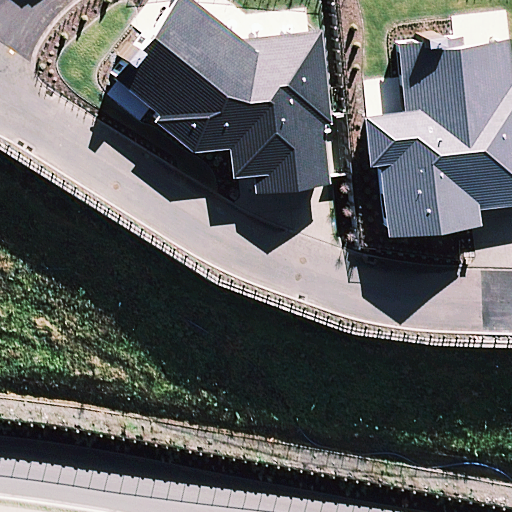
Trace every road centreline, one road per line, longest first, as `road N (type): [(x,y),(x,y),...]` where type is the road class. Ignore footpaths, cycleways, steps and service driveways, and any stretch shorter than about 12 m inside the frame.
road 1 (residential): [(0,106),(279,268),(391,303),(511,306)]
road 2 (residential): [(0,469),(263,511)]
